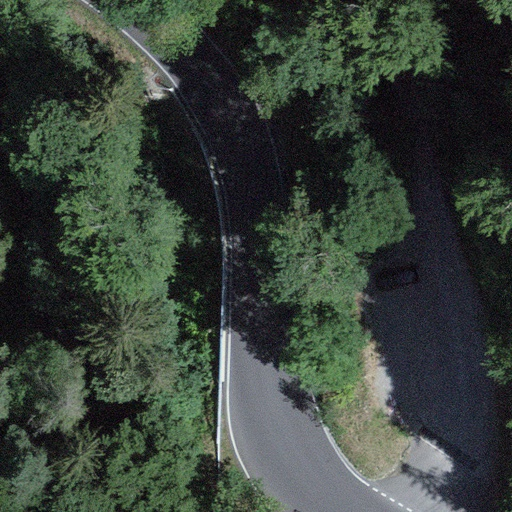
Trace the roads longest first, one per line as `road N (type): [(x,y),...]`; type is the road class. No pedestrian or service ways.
road 1 (tertiary): [(329,511),(272,433),(257,203),(238,130),(194,65),(128,0)]
road 2 (track): [(434,511),(462,412),(445,232),(362,0)]
